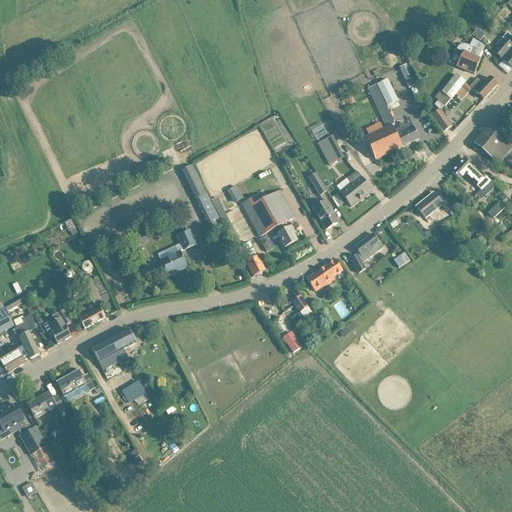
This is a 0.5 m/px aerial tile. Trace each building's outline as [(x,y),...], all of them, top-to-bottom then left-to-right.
[(485,38),(476,31),(469,36),(481,44),(485,38)] [(505,63),(511,69),(511,47),(510,46),(511,44),(511,38),(507,34),(502,39),(496,46),(497,48),(493,53),(501,60),(505,63)] [(483,53),(469,47),(467,46),(465,45),(462,45),(460,46),(458,48),(456,50),(463,53),(456,67),(474,75),(480,61),(480,60),(483,53)] [(371,81),(384,78),(382,68),(369,71),(371,81)] [(394,72),(375,81),(392,118),(402,113),(395,98),(404,94),(394,72)] [(465,84),(457,77),(456,76),(442,93),(450,101),(453,97),(454,97),(460,89),(464,84),(465,84)] [(484,100),(497,86),(489,79),(483,85),(477,80),(470,87),(484,100)] [(467,95),(471,90),(464,84),(460,89),(467,95)] [(375,85),(366,90),(386,129),(364,139),(375,161),(418,140),(410,124),(405,126),(403,124),(399,126),(400,129),(394,132),(391,127),(395,125),(375,85)] [(450,101),(442,93),(440,92),(435,99),(437,100),(445,107),(450,101)] [(440,111),(432,117),(443,133),(451,127),(440,111)] [(508,118),(507,117),(500,111),(474,145),(498,165),(511,148),(511,144),(500,135),(504,130),(502,128),(508,118)] [(343,159),(332,136),(317,144),(329,166),(343,159)] [(464,161),(452,173),(459,180),(464,175),(480,191),(475,196),(481,202),(496,186),(486,177),(484,179),(472,167),(471,168),(464,161)] [(210,201),(207,194),(193,166),(181,172),(210,230),(222,224),(210,201)] [(337,188),(340,192),(339,193),(339,194),(346,202),(348,200),(352,206),(359,201),(360,202),(362,200),(361,200),(364,197),(365,198),(372,193),(366,186),(367,185),(361,177),(357,173),(348,180),(347,179),(337,188)] [(320,196),(326,193),(315,175),(309,179),(320,196)] [(294,219),(290,210),(279,192),(253,206),(250,201),(241,206),(255,230),(259,239),(275,230),(278,235),(277,236),(285,249),(296,243),(293,236),(295,235),(291,228),(289,229),(286,224),(294,219)] [(503,193),(499,197),(503,202),(507,198),(503,193)] [(453,207),(450,203),(443,195),(437,200),(433,194),(416,208),(425,220),(442,206),(447,213),(453,207)] [(216,198),(210,201),(222,224),(236,251),(242,248),(216,198)] [(331,210),(326,202),(313,210),(326,231),(338,224),(333,216),(332,216),(329,211),(331,210)] [(500,203),(488,214),(494,220),(506,209),(500,203)] [(70,220),(63,224),(68,233),(75,229),(70,220)] [(197,246),(189,230),(176,237),(183,252),(197,246)] [(379,243),(373,235),(354,249),(360,256),(358,257),(357,257),(351,260),(359,275),(365,271),(362,265),(371,257),(383,249),(379,244),(379,243)] [(271,243),(267,237),(260,241),(263,247),(271,243)] [(249,256),(255,252),(252,248),(250,244),(236,251),(239,257),(243,255),(242,253),(245,251),(248,256),(249,256)] [(255,252),(249,256),(252,261),(246,264),(253,278),(265,272),(255,252)] [(187,268),(183,259),(182,260),(179,254),(161,263),(164,268),(162,269),(167,278),(187,268)] [(404,254),(394,262),(399,269),(405,265),(410,262),(408,259),(404,254)] [(82,266),(82,267),(82,269),(83,270),(83,272),(85,273),(86,273),(88,273),(89,273),(91,273),(92,272),(93,270),(93,269),(94,267),(93,266),(93,264),(92,263),(91,262),(89,262),(88,261),(86,262),(85,262),(84,263),(83,264),(82,266)] [(342,273),(335,262),(306,280),(315,293),(334,281),(333,279),(342,273)] [(63,275),(63,277),(63,278),(64,280),(65,281),(66,282),(67,283),(69,283),(71,283),(72,282),(73,281),(74,280),(75,278),(75,277),(75,275),(74,274),(73,272),(72,272),(71,271),(69,271),(67,271),(66,272),(65,272),(64,274),(63,275)] [(99,299),(90,281),(82,285),(91,303),(99,299)] [(292,302),(299,314),(308,308),(300,297),(292,302)] [(22,300),(4,310),(6,313),(24,303),(22,300)] [(105,319),(100,310),(99,309),(79,320),(85,330),(105,319)] [(4,310),(0,312),(0,334),(14,327),(6,313),(4,310)] [(47,324),(44,327),(49,336),(51,335),(57,346),(71,338),(65,327),(71,324),(66,315),(64,311),(52,317),(55,322),(48,326),(47,324)] [(36,330),(30,316),(22,320),(24,324),(15,328),(26,351),(30,360),(39,356),(28,333),(36,330)] [(300,348),(312,342),(304,326),(292,332),(300,348)] [(136,344),(129,330),(91,350),(102,371),(119,362),(127,358),(123,351),(136,344)] [(25,364),(20,356),(15,347),(0,355),(0,363),(7,375),(25,364)] [(94,389),(92,385),(87,376),(82,379),(78,372),(57,383),(65,398),(85,386),(89,392),(94,389)] [(139,383),(122,394),(129,405),(135,401),(138,406),(149,400),(139,383)] [(65,411),(63,407),(58,398),(53,401),(49,394),(28,405),(35,420),(56,408),(60,414),(65,411)] [(24,421),(15,405),(0,413),(0,427),(4,433),(24,421)] [(20,437),(31,456),(47,447),(36,428),(20,437)] [(116,477),(110,480),(115,488),(120,485),(116,477)]
